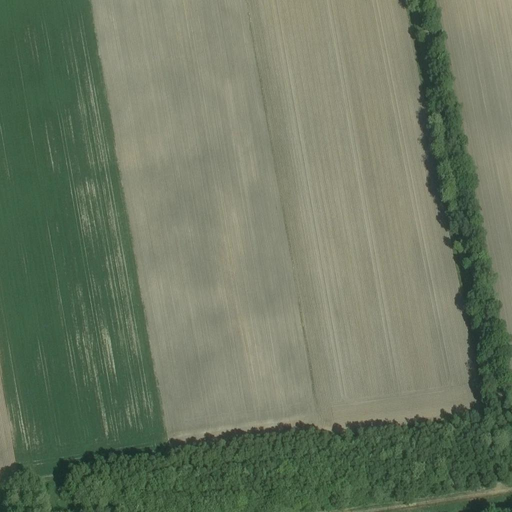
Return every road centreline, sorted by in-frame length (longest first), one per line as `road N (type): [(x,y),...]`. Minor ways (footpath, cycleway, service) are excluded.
road 1 (track): [(421,0),(508,415),(503,491)]
road 2 (track): [(511,490),(378,511)]
